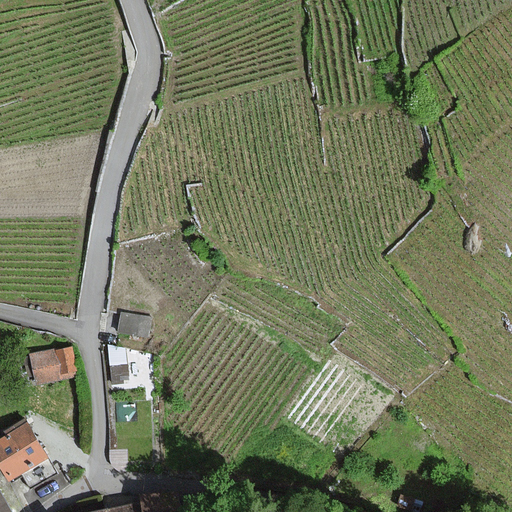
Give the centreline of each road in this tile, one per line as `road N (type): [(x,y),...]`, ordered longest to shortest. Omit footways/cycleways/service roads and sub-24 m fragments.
road 1 (residential): [(133,0),(147,52),(145,80),(108,201),(91,331)]
road 2 (residential): [(101,485),(195,485),(348,511)]
road 3 (residential): [(91,331),(101,485)]
